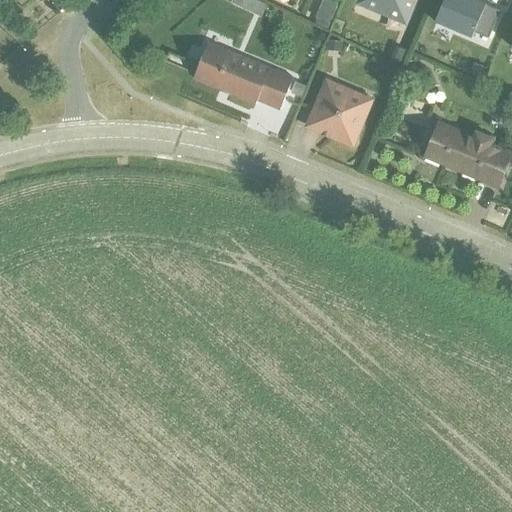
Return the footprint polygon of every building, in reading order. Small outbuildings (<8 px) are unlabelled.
[(269,11),(271,0),(236,0),(237,1),(269,11)] [(322,0),(315,18),(317,19),(315,24),(327,29),(337,6),(335,5),(336,3),(329,0),(324,0),(324,1),(322,0)] [(364,0),(362,7),(404,25),(414,0),(364,0)] [(474,0),(444,0),(435,22),(472,38),(474,33),(489,39),(501,11),(474,0)] [(329,41),(326,51),(342,52),(343,42),(329,41)] [(208,43),(194,79),(195,79),(196,77),(213,84),(218,86),(217,88),(256,105),(258,101),(280,111),(293,79),(208,43)] [(394,45),(388,58),(402,64),(408,51),(394,45)] [(298,76),(292,92),(303,96),(309,81),(298,76)] [(328,80),(308,127),(353,145),(372,98),(328,80)] [(440,121),(423,158),(425,158),(425,157),(498,188),(498,189),(499,189),(511,159),(511,152),(493,144),(495,138),(475,129),(472,136),(440,121)]
